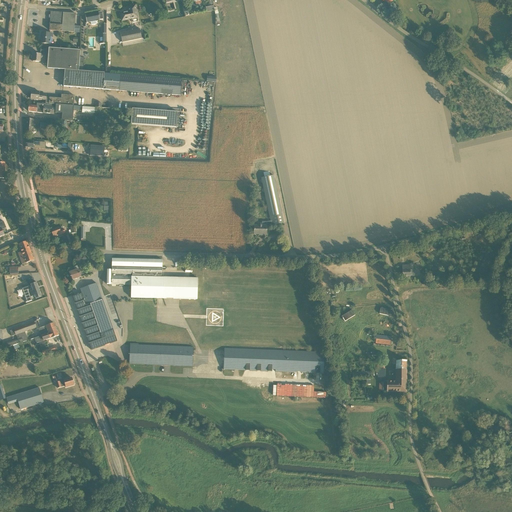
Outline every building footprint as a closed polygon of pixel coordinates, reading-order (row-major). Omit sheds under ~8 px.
[(208,0),(209,7),(206,8),(206,12),(214,11),(214,8),(212,1),(212,0),(208,0)] [(122,21),(131,20),(132,22),(133,23),(137,22),(138,21),(138,18),(136,11),(135,6),(128,7),(129,12),(121,13),(122,18),(122,21)] [(53,31),(74,32),(74,26),(75,14),(71,13),(59,12),(51,12),(49,31),(53,31)] [(103,19),(101,12),(85,15),(87,22),(90,22),(91,24),(92,25),(96,24),(97,23),(97,21),(100,20),(103,19)] [(122,43),(142,39),(140,29),(120,33),(122,43)] [(52,37),(53,33),(42,33),(41,40),(40,40),(40,43),(49,44),(50,37),(52,37)] [(78,71),(80,51),(54,49),(49,48),(47,69),(65,70),(78,71)] [(180,96),(182,80),(104,73),(78,71),(65,70),(64,87),(103,90),(180,96)] [(39,94),(40,92),(36,92),(36,93),(32,92),(31,96),(30,98),(31,98),(31,99),(39,100),(46,100),(46,103),(74,106),(74,96),(61,95),(61,98),(60,98),(46,97),(47,95),(39,94)] [(72,121),(74,106),(46,103),(46,104),(42,103),(42,104),(37,103),(37,106),(29,105),(29,112),(53,115),(54,113),(59,113),(62,113),(62,120),(72,121)] [(131,124),(176,128),(177,112),(132,109),(131,124)] [(38,126),(38,121),(26,119),(25,131),(32,132),(33,125),(38,126)] [(26,141),(25,148),(33,148),(35,148),(34,149),(42,150),(43,144),(42,144),(43,142),(35,141),(35,142),(34,142),(34,141),(26,141)] [(104,147),(90,146),(90,156),(103,157),(104,147)] [(284,222),(282,214),(273,175),(261,178),(270,217),(270,221),(268,221),(268,222),(262,222),(262,226),(254,226),(254,234),(262,234),(262,235),(267,235),(267,226),(284,222)] [(60,231),(58,228),(51,230),(53,237),(56,235),(57,236),(65,233),(64,230),(60,231)] [(23,264),(34,260),(27,241),(19,244),(22,252),(19,253),(23,264)] [(162,277),(162,267),(162,260),(112,259),(112,272),(107,272),(108,270),(107,270),(107,284),(112,284),(112,286),(116,286),(116,284),(119,285),(119,286),(123,286),(123,285),(131,285),(131,298),(163,299),(197,299),(198,278),(171,278),(164,277),(162,277)] [(81,277),(77,266),(74,267),(75,271),(69,273),(70,276),(69,276),(70,277),(71,277),(72,280),(81,277)] [(410,270),(410,266),(402,266),(402,277),(410,277),(410,276),(414,276),(415,275),(414,270),(413,270),(410,270)] [(80,289),(82,294),(86,305),(90,303),(100,334),(105,346),(117,341),(113,330),(109,332),(98,301),(102,300),(97,283),(80,289)] [(38,300),(39,304),(44,302),(39,288),(34,289),(36,295),(32,296),(34,302),(38,300)] [(86,305),(82,294),(73,297),(92,350),(105,346),(100,334),(90,303),(86,305)] [(381,308),(379,314),(391,317),(392,311),(381,308)] [(352,310),(342,316),(345,321),(355,315),(352,310)] [(15,329),(16,335),(20,333),(36,327),(34,322),(15,329)] [(42,336),(52,332),(51,329),(56,328),(54,323),(46,326),(39,329),(42,336)] [(51,339),(59,336),(56,328),(51,329),(52,332),(42,336),(35,338),(35,339),(36,344),(51,338),(51,339)] [(391,345),(391,337),(386,337),(377,335),(376,343),(386,345),(391,345)] [(5,344),(1,346),(2,349),(24,342),(22,338),(18,339),(4,344),(5,344)] [(192,367),(193,348),(129,345),(129,364),(192,367)] [(323,374),(324,353),(224,349),(223,370),(323,374)] [(383,391),(406,392),(407,358),(404,358),(403,362),(400,362),(400,361),(396,360),(395,381),(383,381),(383,386),(383,391)] [(73,381),(72,378),(64,381),(63,380),(59,381),(60,382),(56,383),(57,388),(61,387),(65,386),(66,388),(74,385),(74,384),(74,381),(73,381)] [(44,403),(39,388),(6,398),(8,404),(18,401),(20,410),(44,403)]
